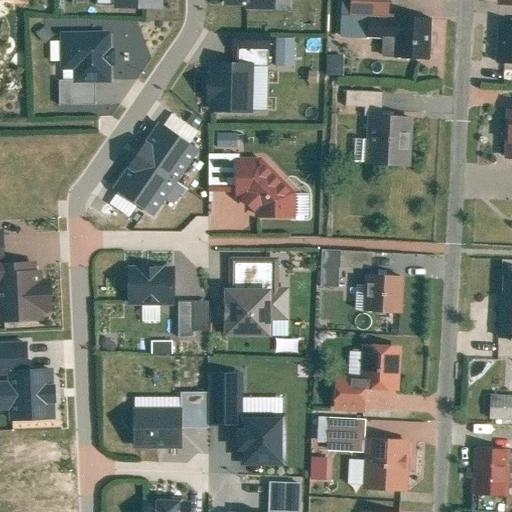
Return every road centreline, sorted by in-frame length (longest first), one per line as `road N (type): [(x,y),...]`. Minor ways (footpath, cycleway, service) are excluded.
road 1 (residential): [(439,511),(465,0)]
road 2 (residential): [(77,242),(76,207),(89,178),(195,36),(195,0)]
road 3 (residential): [(87,470),(77,242)]
